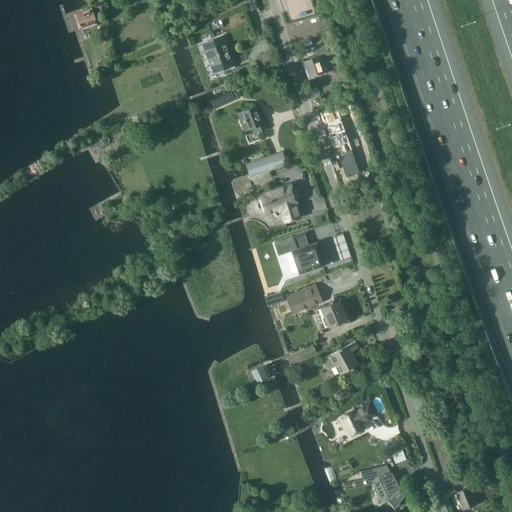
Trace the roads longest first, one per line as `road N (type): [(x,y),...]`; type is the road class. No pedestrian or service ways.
road 1 (tertiary): [(444,511),(270,0)]
road 2 (motorway): [(407,0),(511,307)]
